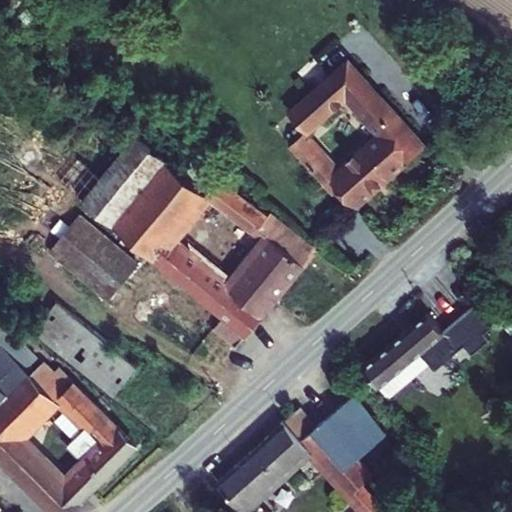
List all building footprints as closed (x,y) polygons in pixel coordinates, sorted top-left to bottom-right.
[(359,202),(424,145),(348,61),(274,126),(326,183),(335,175),(359,202)] [(182,172),(137,135),(102,177),(78,158),(61,180),(225,314),(214,328),(236,347),(316,250),(269,213),(267,216),(193,159),(182,172)] [(80,216),(52,251),(110,298),(138,263),(80,216)] [(485,332),(498,321),(479,299),(448,326),(472,354),(490,339),(485,332)] [(137,366),(59,301),(36,328),(115,393),(137,366)] [(443,333),(445,332),(428,312),(363,367),(380,386),(426,347),(440,363),(457,349),(443,333)] [(0,323),(0,457),(54,511),(71,511),(137,446),(58,368),(52,374),(43,363),(36,370),(31,365),(38,358),(14,334),(5,328),(0,323)] [(301,438),(285,421),(218,481),(246,511),(255,511),(261,506),(255,499),(311,449),(367,511),(382,511),(381,510),(384,507),(363,483),(373,474),(359,456),(388,431),(356,392),(317,425),(301,438)] [(317,425),(301,406),(285,421),(301,438),(317,425)]
